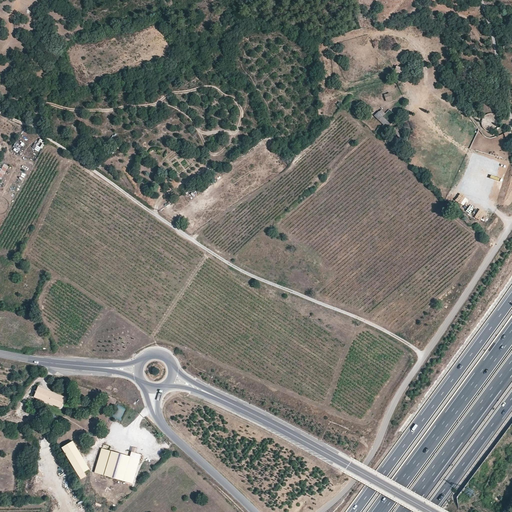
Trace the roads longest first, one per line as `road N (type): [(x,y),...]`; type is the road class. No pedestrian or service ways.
road 1 (track): [(0,110),(219,259),(383,329),(422,357)]
road 2 (motorway): [(511,298),(355,511)]
road 3 (motorway): [(511,333),(380,511)]
road 4 (unknown): [(342,494),(156,401)]
road 5 (motorway): [(402,511),(511,363)]
road 6 (tertiary): [(347,465),(212,395)]
road 7 (motorway): [(427,511),(511,398)]
road 8 (unclassified): [(254,511),(154,413)]
road 9 (track): [(511,123),(480,0)]
